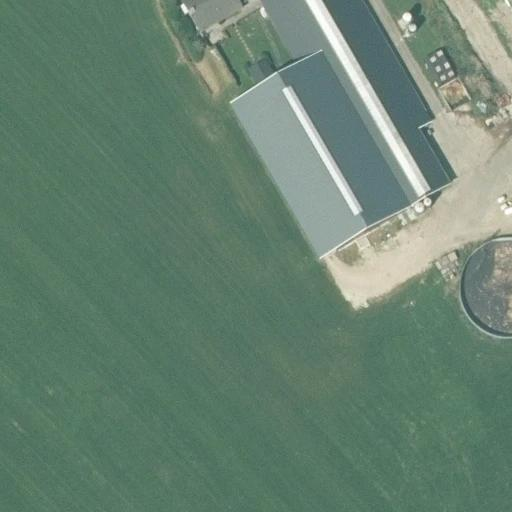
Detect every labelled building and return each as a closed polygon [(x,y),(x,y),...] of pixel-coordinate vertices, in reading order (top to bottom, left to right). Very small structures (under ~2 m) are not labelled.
[(183,0),(180,2),(190,19),(198,33),(240,9),(239,7),(250,0),(259,0),(308,83),(244,120),(324,259),(388,222),(448,187),(416,132),(431,124),(358,0),(183,0)] [(439,0),(446,12),(468,2),(466,0),(439,0)] [(155,25),(144,32),(143,30),(130,38),(156,83),(180,69),(155,25)] [(264,61),(247,71),(257,89),(275,79),(264,61)] [(490,334),(511,327),(511,240),(466,254),(490,334)]
